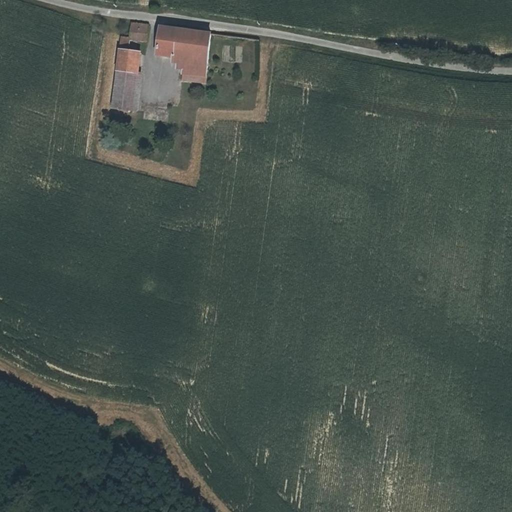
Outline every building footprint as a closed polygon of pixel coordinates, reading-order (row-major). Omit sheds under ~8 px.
[(124,37),(122,49),(136,52),(139,41),(150,43),(154,26),(136,24),(133,38),(124,37)] [(189,59),(211,63),(216,35),(166,28),(160,55),(189,59)] [(136,52),(122,49),(111,107),(132,110),(143,53),(136,52)] [(208,76),(211,63),(189,59),(187,72),(208,76)] [(208,76),(187,72),(185,82),(207,84),(208,76)]
